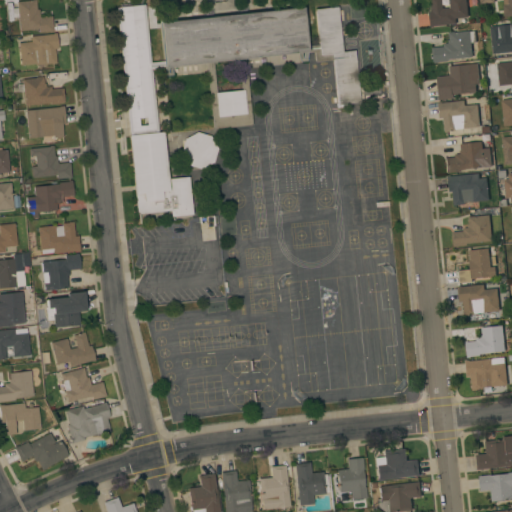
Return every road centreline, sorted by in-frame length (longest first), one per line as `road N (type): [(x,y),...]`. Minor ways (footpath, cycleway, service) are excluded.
road 1 (residential): [(4,511),(151,458),(511,409)]
road 2 (residential): [(88,0),(124,321),(166,511)]
road 3 (residential): [(396,0),(454,511)]
